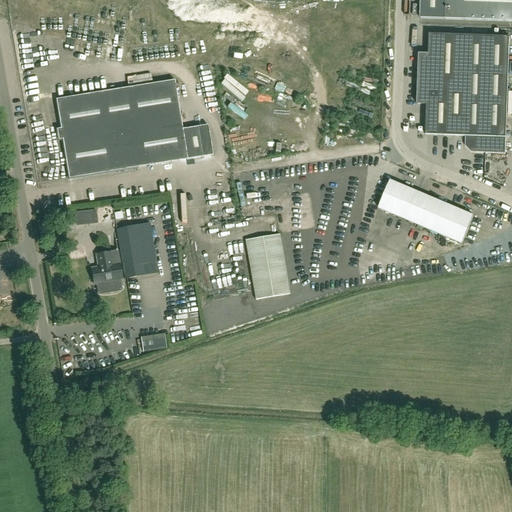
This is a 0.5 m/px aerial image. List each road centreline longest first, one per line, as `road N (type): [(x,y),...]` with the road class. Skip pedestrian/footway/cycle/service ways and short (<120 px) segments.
road 1 (unclassified): [(73,511),(0,65)]
road 2 (unclassified): [(511,202),(400,145),(400,0)]
